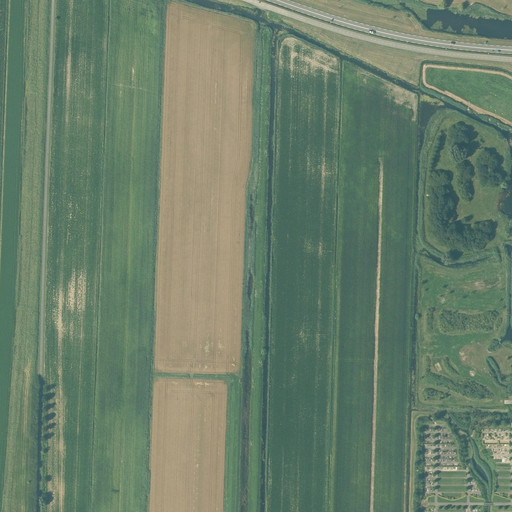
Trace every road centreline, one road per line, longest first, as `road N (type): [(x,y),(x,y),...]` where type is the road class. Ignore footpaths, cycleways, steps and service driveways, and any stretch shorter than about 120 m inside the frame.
road 1 (unclassified): [(511,60),(393,44),(248,0)]
road 2 (secondary): [(511,50),(402,37),(274,0)]
